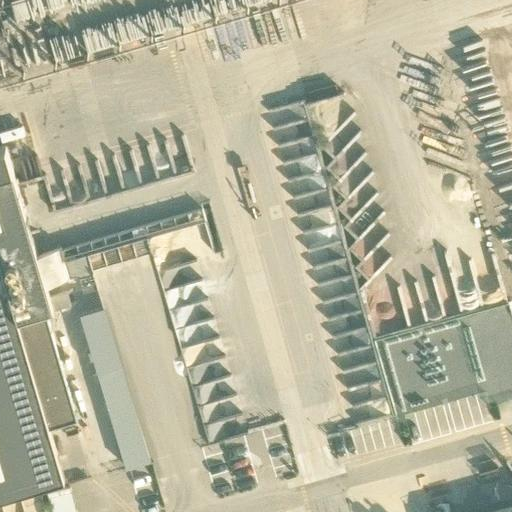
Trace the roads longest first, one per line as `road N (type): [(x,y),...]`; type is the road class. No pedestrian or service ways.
road 1 (unknown): [(231,170),(325,511)]
road 2 (unclassified): [(241,511),(511,436)]
road 3 (unknown): [(209,91),(285,48),(425,0)]
road 4 (unknown): [(231,170),(66,216)]
road 5 (unknown): [(209,91),(62,136)]
